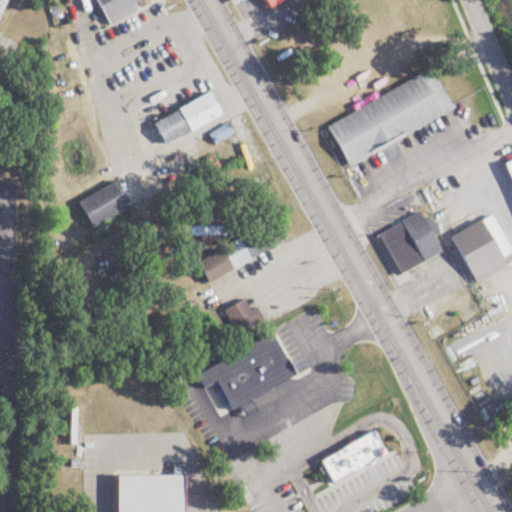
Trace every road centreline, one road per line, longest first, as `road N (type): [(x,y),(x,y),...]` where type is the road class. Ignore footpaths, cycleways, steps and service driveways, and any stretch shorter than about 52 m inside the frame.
road 1 (primary): [(490,511),(199,0)]
road 2 (residential): [(511,114),(465,0)]
